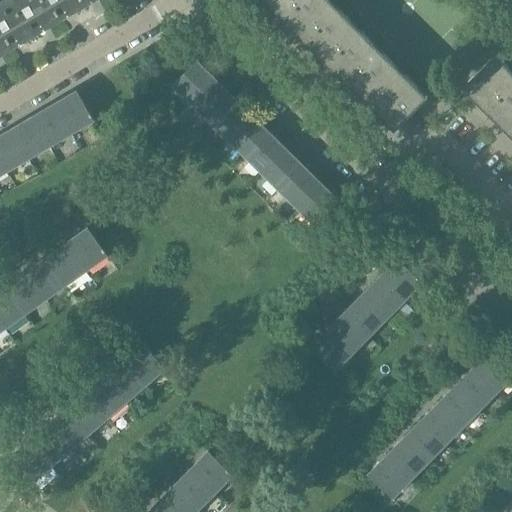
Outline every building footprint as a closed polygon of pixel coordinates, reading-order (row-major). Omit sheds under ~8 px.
[(19,0),(1,0),(0,1),(0,23),(14,47),(38,32),(19,0)] [(51,0),(19,0),(38,32),(62,18),(51,0)] [(84,0),(51,0),(62,18),(87,4),(84,0)] [(262,0),(282,19),(299,0),(262,0)] [(299,0),(282,19),(304,41),(337,7),(329,0),(299,0)] [(304,41),(326,63),(360,30),(337,7),(304,41)] [(0,23),(0,54),(14,47),(0,23)] [(326,63),(349,85),(382,52),(360,30),(326,63)] [(349,85),(371,107),(404,74),(382,52),(349,85)] [(462,87),(484,110),(511,81),(511,71),(495,54),(462,87)] [(173,84),(190,102),(214,77),(197,60),(173,84)] [(404,74),(371,107),(394,130),(427,96),(404,74)] [(190,102),(208,119),(232,95),(214,77),(190,102)] [(511,81),(484,110),(507,132),(511,126),(511,81)] [(77,90),(55,103),(73,132),(94,120),(92,116),(93,115),(91,112),(90,112),(77,90)] [(208,119),(226,137),(250,113),(232,95),(208,119)] [(55,103),(34,115),(51,145),(73,132),(55,103)] [(226,137),(244,154),(268,130),(250,113),(226,137)] [(34,115),(12,128),(30,157),(51,145),(34,115)] [(12,128),(0,135),(0,156),(8,170),(30,157),(12,128)] [(244,154),(262,172),(286,148),(268,130),(244,154)] [(262,172),(279,189),(303,165),(286,148),(262,172)] [(0,156),(0,174),(8,170),(0,156)] [(279,189),(297,207),(321,183),(303,165),(279,189)] [(321,183),(297,207),(315,224),(318,221),(319,222),(322,219),(321,218),(339,200),(321,183)] [(88,227),(67,241),(87,269),(107,255),(105,251),(105,250),(103,247),(103,248),(88,227)] [(67,241),(47,256),(67,284),(87,269),(67,241)] [(47,256),(27,270),(46,298),(67,284),(47,256)] [(380,275),(405,299),(422,281),(419,278),(419,277),(417,275),(416,275),(398,257),(380,275)] [(27,270),(6,285),(26,313),(46,298),(27,270)] [(380,275),(363,293),(387,317),(405,299),(380,275)] [(6,285),(0,289),(0,319),(6,327),(26,313),(6,285)] [(363,293),(345,311),(370,334),(387,317),(363,293)] [(345,311),(328,328),(352,352),(370,334),(345,311)] [(352,352),(328,328),(310,347),(334,371),(352,352)] [(143,342),(124,358),(146,384),(165,367),(162,364),(163,363),(160,360),(160,361),(143,342)] [(491,349),(473,366),(498,390),(511,375),(511,369),(511,368),(509,366),(509,367),(491,349)] [(124,358),(105,374),(127,400),(146,384),(124,358)] [(498,390),(473,366),(456,384),(480,408),(498,390)] [(86,390),(108,416),(127,400),(105,374),(86,390)] [(480,408),(456,384),(438,402),(463,426),(480,408)] [(86,390),(67,407),(89,433),(108,416),(86,390)] [(463,426),(438,402),(421,419),(445,443),(463,426)] [(67,407),(48,423),(71,449),(89,433),(67,407)] [(445,443),(421,419),(404,437),(428,461),(445,443)] [(48,423),(29,439),(52,465),(71,449),(48,423)] [(428,461),(404,437),(386,455),(411,479),(428,461)] [(52,465),(29,439),(10,456),(32,482),(52,465)] [(208,450),(191,468),(215,492),(233,474),(229,471),(230,470),(227,467),(227,468),(208,450)] [(411,479),(386,455),(368,473),(392,497),(411,479)] [(191,468),(173,486),(198,510),(215,492),(191,468)] [(173,486),(155,504),(163,511),(195,511),(198,510),(173,486)]
